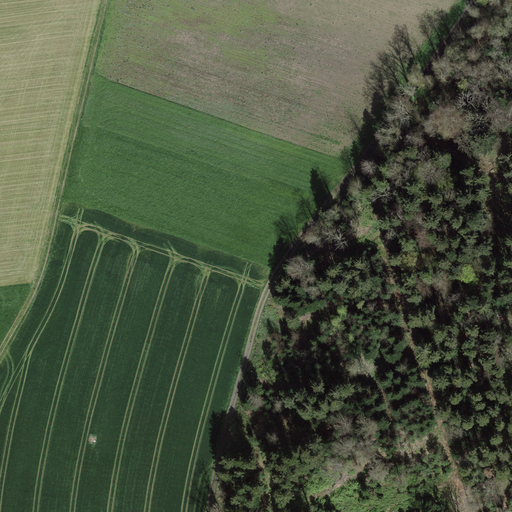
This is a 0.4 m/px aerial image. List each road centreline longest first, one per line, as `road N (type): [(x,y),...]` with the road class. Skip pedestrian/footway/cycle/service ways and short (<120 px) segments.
road 1 (track): [(477,0),(266,286),(208,511)]
road 2 (track): [(0,354),(44,280),(105,0)]
